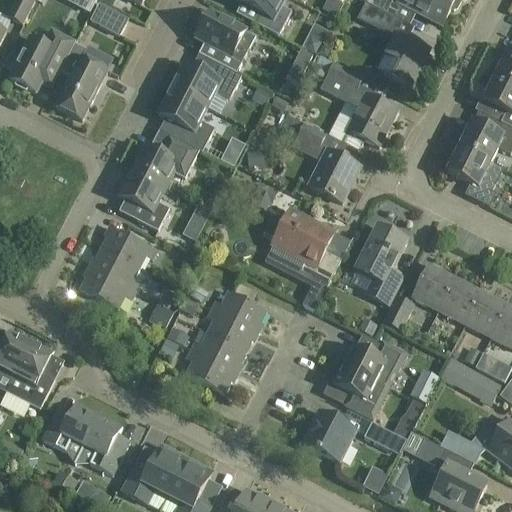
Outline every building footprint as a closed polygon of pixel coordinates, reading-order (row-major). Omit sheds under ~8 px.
[(37,0),(18,0),(8,22),(23,29),(37,0)] [(97,3),(91,0),(74,0),(69,10),(88,19),(97,3)] [(145,0),(125,0),(142,8),(145,0)] [(281,10),(286,0),(241,0),(239,5),(260,16),(254,27),(279,40),(292,16),(281,10)] [(354,0),(366,6),(403,25),(394,20),(400,7),(417,16),(442,29),(451,12),(454,14),(457,13),(461,5),(460,1),(458,0),(401,0),(400,3),(393,0),(354,0)] [(403,25),(366,6),(357,22),(389,38),(397,22),(403,25)] [(128,24),(100,9),(92,25),(120,40),(128,24)] [(215,64),(238,76),(256,41),(210,17),(207,24),(203,22),(194,39),(198,41),(197,42),(220,54),(215,64)] [(53,91),(62,74),(65,68),(76,48),(77,46),(56,36),(49,50),(32,41),(11,82),(37,96),(43,86),(53,91)] [(429,54),(397,37),(378,74),(410,90),(429,54)] [(76,48),(65,68),(62,74),(72,80),(56,112),(82,126),(108,76),(81,62),(86,53),(76,48)] [(315,60),(300,52),(292,66),(307,74),(315,60)] [(496,79),(511,87),(511,55),(509,54),(496,79)] [(364,82),(334,66),(334,67),(320,59),(312,76),(326,83),(321,94),(358,112),(347,134),(379,151),(398,114),(363,96),(364,95),(359,93),(364,82)] [(174,92),(209,110),(216,97),(230,105),(242,81),(237,78),(238,76),(215,64),(214,65),(209,62),(209,63),(219,68),(212,81),(186,68),(174,92)] [(506,129),(511,132),(511,87),(496,79),(484,104),(511,118),(506,129)] [(271,98),(258,91),(252,103),(265,110),(271,98)] [(201,126),(209,110),(174,92),(160,119),(186,133),(179,145),(203,157),(215,133),(201,126)] [(289,107),(276,100),(271,109),(284,116),(289,107)] [(304,128),(293,122),(287,134),(297,140),(319,152),(326,140),(304,128)] [(510,158),(511,155),(511,132),(506,129),(501,126),(495,137),(473,126),(460,151),(491,166),(498,152),(510,158)] [(133,176),(166,193),(174,178),(185,183),(196,161),(175,150),(169,163),(143,150),(137,162),(139,163),(133,176)] [(491,166),(460,151),(448,176),(478,191),(491,197),(503,173),(491,166)] [(251,155),(251,167),(268,167),(268,155),(251,155)] [(361,172),(327,155),(309,190),(342,207),(361,172)] [(221,165),(235,172),(239,163),(226,156),(221,165)] [(166,193),(133,176),(127,188),(124,187),(118,199),(143,213),(137,225),(158,236),(170,213),(158,208),(166,193)] [(280,192),(263,184),(261,187),(260,186),(255,198),(256,198),(252,208),(266,214),(270,206),(273,207),(280,192)] [(198,209),(193,219),(207,226),(212,216),(198,209)] [(317,231),(289,216),(272,250),(305,267),(301,276),(315,283),(303,308),(316,314),(328,290),(342,263),(326,255),(335,237),(318,229),(317,231)] [(407,245),(378,230),(356,273),(374,282),(366,298),(388,309),(402,280),(391,275),(407,245)] [(113,232),(102,253),(140,273),(147,261),(153,264),(157,255),(113,232)] [(102,253),(92,274),(136,297),(140,289),(134,285),(140,273),(102,253)] [(198,265),(187,259),(182,270),(193,276),(198,265)] [(410,305),(438,319),(455,284),(426,271),(410,305)] [(132,304),(136,297),(92,274),(81,295),(119,314),(126,301),(132,304)] [(481,297),(455,284),(438,319),(465,331),(481,297)] [(208,296),(195,289),(190,300),(202,306),(208,296)] [(216,306),(212,313),(257,336),(267,315),(229,296),(222,309),(216,306)] [(481,297),(465,331),(491,344),(508,310),(481,297)] [(415,309),(396,300),(384,326),(402,335),(415,309)] [(199,309),(186,302),(181,313),(193,319),(199,309)] [(173,316),(157,308),(148,325),(165,333),(173,316)] [(511,311),(508,310),(491,344),(511,353),(511,311)] [(246,357),(257,336),(212,313),(208,322),(214,325),(208,337),(246,357)] [(170,334),(166,342),(175,347),(179,349),(183,351),(187,343),(184,336),(176,333),(170,334)] [(0,392),(8,397),(33,347),(11,336),(1,356),(0,355),(0,392)] [(236,377),(246,357),(208,337),(202,349),(195,346),(191,355),(236,377)] [(175,347),(166,342),(160,355),(173,361),(179,349),(175,347)] [(54,358),(33,347),(8,397),(41,414),(56,384),(44,378),(54,358)] [(343,368),(389,391),(405,359),(382,348),(376,359),(353,348),(343,368)] [(483,357),(467,348),(460,361),(477,370),(483,357)] [(236,377),(191,355),(187,362),(194,365),(187,378),(225,398),(236,377)] [(445,374),(441,381),(457,390),(468,372),(451,363),(445,374)] [(373,422),(389,391),(343,368),(333,388),(351,397),(345,408),(373,422)] [(440,383),(423,373),(409,398),(427,408),(440,383)] [(511,406),(511,383),(502,400),(511,406)] [(501,390),(491,384),(481,403),(491,409),(501,390)] [(85,450),(101,419),(78,408),(71,421),(60,415),(45,445),(67,456),(73,444),(85,450)] [(357,433),(320,414),(303,448),(321,458),(322,456),(341,466),(357,433)] [(101,419),(85,450),(98,456),(92,468),(114,480),(129,450),(117,444),(124,431),(101,419)] [(494,438),(484,451),(486,452),(511,470),(511,424),(506,420),(494,438)] [(389,434),(408,444),(412,436),(414,431),(396,422),(389,434)] [(408,444),(389,434),(372,426),(365,441),(390,453),(400,459),(403,454),(408,444)] [(448,435),(441,450),(446,453),(473,466),(478,456),(471,452),(473,448),(472,447),(448,435)] [(4,443),(0,449),(0,454),(18,465),(24,455),(4,443)] [(446,453),(441,450),(440,450),(426,443),(417,460),(437,471),(440,466),(446,453)] [(169,501),(188,463),(173,456),(172,460),(160,454),(147,480),(135,474),(124,496),(148,508),(156,494),(169,501)] [(27,457),(21,467),(31,474),(38,463),(27,457)] [(203,471),(188,463),(169,501),(182,508),(180,511),(210,511),(199,506),(212,480),(201,474),(203,471)] [(442,479),(432,500),(456,511),(474,511),(487,487),(448,467),(447,470),(442,479)] [(365,490),(382,498),(392,477),(375,469),(365,490)] [(52,487),(64,493),(69,483),(58,477),(52,487)] [(77,488),(69,483),(64,493),(71,498),(77,488)] [(270,511),(273,507),(248,494),(238,511),(225,511),(223,511),(222,511),(270,511)]
